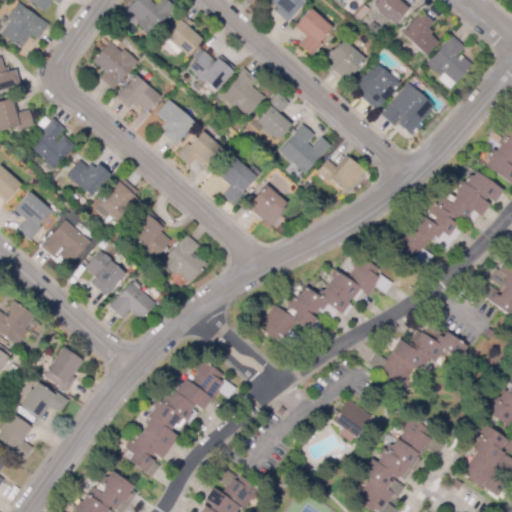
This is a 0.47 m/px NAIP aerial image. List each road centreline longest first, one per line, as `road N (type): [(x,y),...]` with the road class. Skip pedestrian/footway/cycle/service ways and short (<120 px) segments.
road 1 (residential): [(409,178),(210,0),(63,58),(58,78),(67,96),(268,268)]
road 2 (residential): [(26,511),(131,366),(198,307),(409,178),(471,118),(511,63)]
road 3 (residential): [(511,213),(432,291),(273,382)]
road 4 (residential): [(273,382),(189,463),(158,511)]
road 5 (residential): [(0,252),(131,366)]
